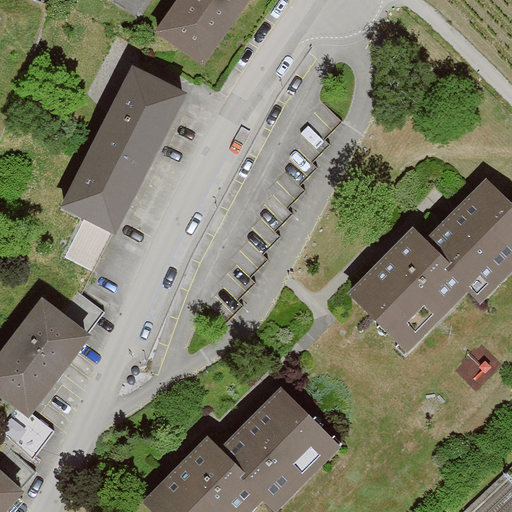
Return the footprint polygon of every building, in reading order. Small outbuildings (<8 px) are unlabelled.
[(175,0),(157,26),(205,60),(247,0),(175,0)] [(59,211),(114,235),(185,94),(131,67),(59,211)] [(425,242),(470,289),(480,300),(511,270),(511,207),(488,183),(425,242)] [(470,289),(425,242),(414,229),(348,291),(404,351),(470,289)] [(0,396),(17,410),(26,417),(88,339),(40,302),(0,352),(0,396)] [(217,449),(262,496),(274,508),(337,447),(281,389),(217,449)] [(53,438),(26,417),(17,410),(0,430),(36,458),(53,438)] [(245,511),(262,496),(217,449),(205,436),(141,498),(154,511),(245,511)] [(0,511),(1,511),(23,491),(0,469),(0,511)]
